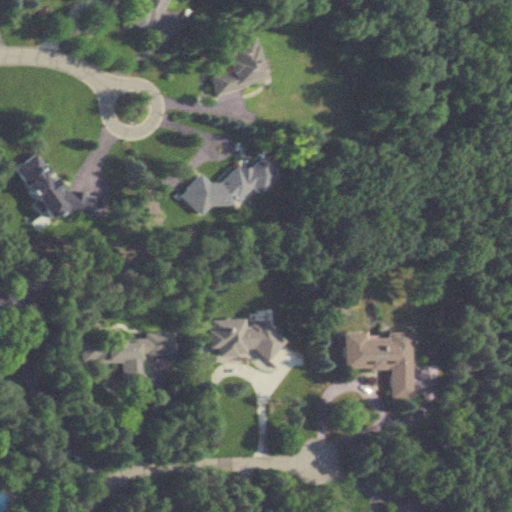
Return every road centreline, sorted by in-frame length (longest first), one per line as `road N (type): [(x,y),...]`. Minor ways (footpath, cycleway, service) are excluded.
road 1 (residential): [(82,511),(118,478),(155,466),(314,458)]
road 2 (residential): [(0,54),(65,59),(100,71),(118,94)]
road 3 (residential): [(155,101),(141,127),(116,116),(115,100),(130,86),(155,101)]
